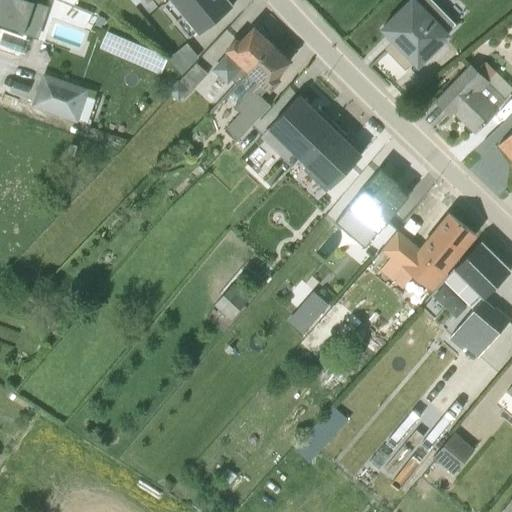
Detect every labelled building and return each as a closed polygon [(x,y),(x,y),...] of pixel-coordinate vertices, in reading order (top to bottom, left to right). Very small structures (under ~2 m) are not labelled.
[(0,0),(0,49),(19,56),(20,52),(24,54),(29,40),(25,39),(25,37),(36,41),(48,8),(25,0),(0,0)] [(168,0),(163,4),(188,35),(195,30),(198,34),(232,6),(227,0),(168,0)] [(447,32),(454,25),(430,0),(415,0),(416,0),(415,0),(412,0),(382,30),(394,42),(385,51),(404,70),(411,63),(415,67),(449,34),(447,32)] [(225,53),(211,69),(227,84),(231,80),(235,83),(271,45),(253,28),(240,42),(235,38),(223,51),(225,53)] [(197,58),(186,44),(168,59),(181,73),(197,58)] [(277,75),(289,61),(271,45),(222,97),(239,113),(223,131),(235,142),(270,105),(260,96),(266,89),(269,92),(281,80),(277,75)] [(183,98),(206,73),(195,63),(178,81),(176,80),(165,91),(176,101),(181,96),(183,98)] [(469,64),(434,102),(449,116),(452,113),(474,134),(498,109),(497,108),(505,100),(487,83),(488,82),(469,64)] [(94,92),(41,74),(30,107),(76,123),(77,119),(86,122),(93,100),(91,100),(94,92)] [(299,96),(261,136),(292,165),(332,123),(318,109),(315,111),(299,96)] [(303,171),(325,192),(360,156),(359,155),(356,158),(345,148),(351,141),(332,123),(299,158),(307,166),(303,171)] [(511,131),(496,146),(511,162),(511,131)] [(383,179),(376,173),(334,224),(375,257),(396,231),(386,222),(399,206),(396,203),(405,193),(389,180),(383,180),(383,179)] [(382,250),(431,291),(446,274),(445,272),(476,237),(447,213),(418,248),(398,232),(382,250)] [(510,271),(479,241),(446,274),(442,279),(442,280),(451,288),(450,290),(472,309),(472,310),(448,338),(461,349),(464,346),(477,356),(508,318),(494,306),(493,307),(483,299),(483,298),(510,271)] [(235,317),(249,293),(230,282),(216,306),(235,317)] [(288,317),(304,331),(332,301),(316,287),(288,317)] [(336,404),(296,445),(310,458),(350,417),(336,404)] [(456,470),(476,445),(456,429),(436,453),(456,470)] [(511,511),(511,499),(511,498),(499,511),(511,511)]
